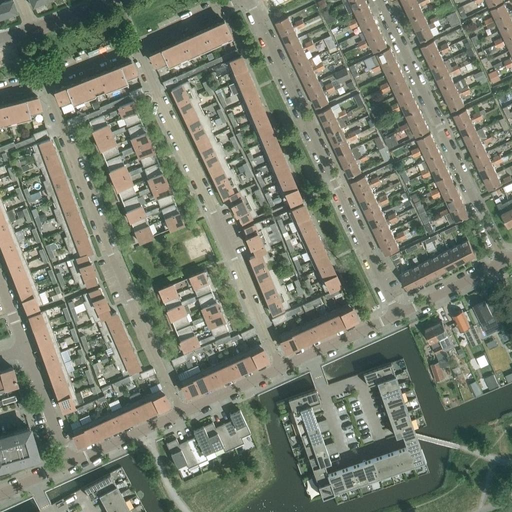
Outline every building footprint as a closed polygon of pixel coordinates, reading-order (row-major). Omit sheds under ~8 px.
[(0,17),(17,12),(12,0),(10,0),(0,3),(0,17)] [(367,4),(365,0),(349,0),(350,0),(345,3),(349,13),(354,10),(355,10),(367,4)] [(422,1),(424,0),(401,0),(406,8),(419,3),(419,4),(423,2),(422,1)] [(424,13),(419,4),(419,3),(406,8),(411,20),(424,13)] [(509,13),(504,3),(491,8),(496,18),(493,19),(491,17),(485,20),(487,24),(509,13)] [(372,15),(367,4),(355,10),(357,16),(355,17),(355,18),(348,21),(350,25),(357,22),(357,23),(360,21),(360,20),(372,15)] [(336,19),(331,9),(323,12),(328,23),(336,19)] [(461,22),(456,11),(447,15),(452,26),(461,22)] [(434,22),(435,22),(438,21),(437,20),(439,19),(437,16),(431,19),(432,21),(428,23),(424,13),(411,20),(416,30),(429,24),(434,22)] [(511,24),(511,19),(509,13),(487,24),(488,27),(495,24),(494,21),(497,20),(501,29),(511,24)] [(377,25),(372,15),(360,20),(360,21),(365,31),(377,25)] [(294,27),(289,16),(276,22),(281,33),(294,27)] [(232,38),(224,20),(202,30),(210,48),(232,38)] [(434,35),(431,28),(436,25),(435,22),(434,22),(429,24),(416,30),(421,41),(434,35)] [(511,36),(511,24),(501,29),(505,38),(502,40),(501,38),(494,41),(496,44),(511,36)] [(382,35),(377,25),(365,31),(368,37),(358,42),(360,46),(366,42),(367,43),(370,42),(369,41),(382,35)] [(299,37),(294,27),(281,33),(286,43),(299,37)] [(210,48),(202,30),(182,39),(190,57),(210,48)] [(336,46),(331,35),(324,38),(329,49),(336,46)] [(387,45),(382,35),(369,41),(370,42),(374,51),(387,45)] [(511,49),(511,36),(496,44),(498,47),(508,43),(511,50),(511,49)] [(291,54),(304,48),(302,44),(299,37),(286,43),(291,54)] [(190,57),(182,39),(161,49),(168,64),(167,64),(168,67),(190,57)] [(442,48),(439,50),(434,40),(421,46),(426,57),(439,51),(444,49),(449,46),(448,43),(441,46),(442,48)] [(395,58),(390,47),(372,56),(377,66),(377,67),(380,65),(382,64),(395,58)] [(296,65),(309,58),(304,48),(291,54),(296,65)] [(477,58),(472,48),(462,53),(464,56),(467,54),(471,62),(475,59),(477,58)] [(168,64),(161,49),(149,54),(156,69),(167,64),(168,64)] [(217,62),(238,53),(236,49),(215,59),(217,62)] [(445,62),(439,51),(426,57),(431,68),(445,62)] [(245,66),(241,55),(225,62),(229,72),(245,66)] [(314,69),(309,58),(296,65),(301,75),(314,69)] [(400,68),(395,58),(382,64),(384,67),(387,74),(400,68)] [(196,72),(217,62),(215,59),(194,68),(196,72)] [(328,59),(316,64),(317,68),(324,65),(323,64),(329,62),(328,59)] [(445,62),(431,68),(436,78),(459,68),(458,64),(452,66),(449,59),(445,62)] [(138,76),(131,61),(120,65),(126,81),(127,81),(138,76)] [(359,74),(354,64),(350,66),(354,77),(359,74)] [(126,81),(120,65),(99,74),(106,92),(128,83),(127,81),(126,81)] [(249,76),(245,66),(229,72),(233,82),(249,76)] [(177,80),(196,72),(194,68),(175,77),(175,76),(173,76),(175,81),(177,80)] [(351,77),(347,68),(336,73),(340,82),(351,77)] [(405,78),(400,68),(387,74),(390,80),(387,81),(388,82),(381,85),(382,89),(389,86),(389,87),(392,85),(392,84),(405,78)] [(455,83),(450,73),(453,72),(454,74),(461,71),(459,68),(436,78),(441,89),(455,83)] [(319,80),(314,69),(301,75),(306,86),(319,80)] [(493,71),(489,73),(488,73),(492,83),(497,81),(493,71)] [(106,92),(99,74),(87,78),(95,96),(106,92)] [(178,82),(177,80),(175,81),(173,76),(162,81),(165,88),(178,82)] [(238,92),(253,86),(249,76),(233,82),(238,92)] [(134,87),(146,83),(144,77),(132,81),(134,87)] [(95,96),(87,78),(66,86),(72,102),(73,105),(95,96)] [(410,89),(405,78),(392,84),(392,85),(397,95),(410,89)] [(464,78),(455,83),(441,89),(446,100),(469,89),(464,78)] [(210,87),(207,80),(202,82),(205,90),(206,89),(210,87)] [(324,90),(319,80),(306,86),(311,96),(324,90)] [(191,87),(188,81),(171,89),(178,103),(197,94),(194,86),(191,87)] [(334,86),(327,89),(329,92),(342,86),(340,83),(334,86)] [(72,102),(66,86),(55,91),(61,107),(72,102)] [(144,93),(142,86),(128,92),(129,94),(131,94),(133,97),(144,93)] [(242,103),(258,96),(253,86),(238,92),(242,103)] [(329,101),(326,94),(329,92),(327,89),(324,90),(311,96),(316,107),(329,101)] [(414,99),(410,89),(397,95),(401,104),(398,105),(397,103),(390,106),(392,110),(414,99)] [(465,104),(460,94),(463,93),(464,95),(471,92),(469,89),(446,100),(452,110),(465,104)] [(112,106),(132,98),(133,97),(131,94),(129,94),(110,102),(112,106)] [(201,101),(197,94),(178,103),(184,116),(201,108),(198,102),(201,101)] [(42,112),(37,96),(25,99),(29,116),(30,115),(42,112)] [(262,106),(258,96),(242,103),(246,113),(262,106)] [(29,116),(25,99),(3,105),(8,124),(31,118),(30,115),(29,116)] [(419,109),(414,99),(392,110),(394,113),(400,110),(399,107),(403,106),(407,115),(419,109)] [(141,120),(133,101),(118,107),(126,126),(141,120)] [(100,111),(112,106),(110,102),(99,107),(100,109),(100,111)] [(0,126),(8,124),(3,105),(0,105),(0,126)] [(266,116),(262,106),(246,113),(251,123),(266,116)] [(337,117),(331,106),(319,112),(324,123),(337,117)] [(511,110),(510,112),(507,106),(503,107),(503,108),(508,118),(511,115),(511,110)] [(204,114),(201,108),(184,116),(191,130),(210,121),(206,113),(204,114)] [(471,118),(467,108),(453,114),(459,126),(482,115),(480,111),(473,114),(475,117),(471,118)] [(101,113),(100,111),(100,109),(80,117),(79,118),(80,121),(82,121),(82,120),(90,117),(101,113)] [(424,120),(419,109),(407,115),(411,124),(408,125),(407,123),(400,126),(402,130),(406,128),(424,120)] [(79,118),(80,117),(79,114),(66,120),(69,126),(80,121),(79,118)] [(103,115),(89,121),(96,140),(111,134),(110,132),(103,115)] [(477,130),(472,120),(475,119),(477,121),(483,118),(482,115),(459,126),(464,137),(477,131),(477,130)] [(255,133),(271,127),(266,116),(251,123),(255,133)] [(342,128),(337,117),(324,123),(329,134),(342,128)] [(504,117),(499,119),(505,130),(509,128),(504,117)] [(429,130),(424,120),(406,128),(411,138),(429,130)] [(214,128),(210,121),(191,130),(197,144),(214,135),(211,130),(214,128)] [(142,123),(128,129),(134,145),(135,147),(150,141),(142,123)] [(259,143),(275,137),(271,127),(255,133),(259,143)] [(488,138),(483,128),(483,127),(477,130),(477,131),(464,137),(469,147),(482,141),(485,139),(488,138)] [(36,139),(49,135),(46,128),(33,133),(34,136),(35,136),(36,139)] [(347,138),(342,128),(329,134),(334,144),(347,138)] [(359,128),(348,133),(350,137),(357,134),(361,132),(359,128)] [(357,134),(350,137),(351,141),(368,133),(366,129),(361,132),(357,134)] [(435,143),(430,133),(418,138),(422,148),(419,149),(418,147),(411,150),(413,154),(420,151),(423,150),(423,149),(435,143)] [(111,134),(96,140),(104,159),(119,153),(112,136),(111,134)] [(394,134),(390,136),(385,138),(389,148),(399,144),(394,134)] [(217,141),(214,135),(197,144),(203,157),(223,148),(219,140),(217,141)] [(15,148),(36,139),(35,136),(34,136),(14,144),(14,145),(15,148)] [(279,147),(275,137),(259,143),(263,154),(279,147)] [(55,153),(50,138),(33,145),(35,151),(32,152),(35,160),(55,153)] [(348,142),(347,138),(334,144),(339,155),(352,149),(348,142)] [(0,151),(14,145),(14,144),(13,141),(0,146),(0,151)] [(150,141),(135,147),(136,150),(143,166),(158,160),(150,141)] [(487,152),(482,141),(469,147),(474,158),(487,152)] [(440,154),(435,143),(423,149),(423,150),(427,159),(440,154)] [(284,157),(279,147),(263,154),(268,164),(284,157)] [(227,155),(223,148),(203,157),(210,171),(227,163),(224,157),(227,155)] [(357,160),(352,149),(339,155),(344,166),(357,160)] [(492,161),(487,152),(474,158),(479,169),(502,157),(500,154),(494,157),(495,159),(492,161)] [(61,167),(55,153),(35,160),(38,168),(41,167),(43,173),(61,167)] [(445,164),(440,154),(427,159),(422,162),(425,169),(421,171),(423,174),(429,171),(430,172),(433,170),(445,164)] [(120,155),(105,161),(113,180),(128,174),(127,172),(120,155)] [(288,167),(284,157),(268,164),(272,174),(288,167)] [(497,173),(493,163),(496,161),(497,164),(503,161),(502,157),(479,169),(484,179),(497,173)] [(362,170),(357,160),(344,166),(349,177),(362,171),(362,170)] [(159,163),(144,169),(151,186),(152,188),(167,182),(159,163)] [(230,169),(227,163),(210,171),(216,184),(236,175),(232,167),(230,169)] [(450,174),(445,164),(433,170),(437,180),(450,174)] [(45,189),(66,181),(61,167),(43,173),(45,180),(43,181),(45,189)] [(292,178),(288,167),(272,174),(276,184),(292,178)] [(253,176),(249,169),(245,171),(244,171),(248,178),(253,176)] [(410,180),(405,170),(401,172),(405,183),(410,180)] [(502,183),(497,173),(484,179),(489,190),(502,183)] [(128,174),(113,180),(121,199),(135,193),(128,176),(128,174)] [(454,185),(450,174),(437,180),(441,189),(438,190),(437,188),(430,191),(432,195),(454,185)] [(240,182),(236,175),(216,184),(223,198),(227,196),(240,190),(239,189),(237,184),(240,182)] [(356,191),(370,184),(366,175),(351,181),(354,187),(353,188),(354,191),(355,190),(356,191)] [(296,188),(292,178),(276,184),(281,194),(296,188)] [(71,195),(66,181),(45,189),(48,196),(51,195),(53,202),(71,195)] [(167,182),(152,188),(153,190),(160,207),(174,201),(167,182)] [(374,193),(370,184),(356,191),(356,192),(355,192),(356,195),(357,194),(360,200),(374,193)] [(459,195),(454,185),(432,195),(434,198),(440,195),(439,193),(442,191),(447,201),(459,195)] [(234,209),(253,200),(249,192),(247,194),(244,187),(239,189),(240,190),(227,196),(234,209)] [(262,196),(258,188),(253,191),(257,198),(262,196)] [(301,198),(296,188),(281,194),(285,205),(301,198)] [(379,202),(382,201),(380,197),(384,195),(382,190),(374,193),(360,200),(363,205),(361,206),(362,209),(364,208),(364,209),(379,202)] [(412,195),(411,195),(413,198),(415,203),(420,200),(417,192),(412,195)] [(76,209),(71,195),(53,202),(56,208),(53,209),(56,217),(76,209)] [(464,205),(459,195),(447,201),(451,209),(448,211),(447,208),(440,212),(442,215),(446,214),(464,205)] [(137,196),(122,202),(130,221),(144,215),(144,213),(137,196)] [(265,203),(262,196),(257,198),(260,206),(265,203)] [(499,198),(494,200),(497,205),(508,227),(511,225),(511,209),(511,208),(510,206),(508,201),(503,204),(502,202),(501,202),(499,198)] [(257,207),(253,200),(234,209),(240,223),(257,215),(254,209),(257,207)] [(425,210),(420,200),(415,203),(420,213),(425,210)] [(383,211),(379,202),(364,209),(365,210),(363,210),(365,213),(366,213),(369,218),(383,211)] [(308,213),(303,203),(287,210),(292,220),(308,213)] [(175,204),(161,209),(166,221),(169,228),(169,229),(183,223),(175,204)] [(469,215),(464,205),(446,214),(451,224),(469,215)] [(81,223),(76,209),(56,217),(59,224),(62,223),(64,230),(81,223)] [(0,225),(10,222),(6,211),(0,213),(0,225)] [(373,227),(387,220),(383,211),(369,218),(371,223),(370,224),(371,227),(372,226),(373,227)] [(312,223),(308,213),(292,220),(297,230),(312,223)] [(144,215),(130,221),(139,241),(153,235),(145,217),(144,215)] [(392,230),(389,224),(391,222),(390,219),(387,220),(373,227),(373,228),(372,228),(373,231),(374,231),(377,236),(392,230)] [(262,227),(260,221),(242,228),(248,242),(268,234),(265,226),(262,227)] [(435,231),(429,221),(425,223),(430,234),(435,231)] [(0,237),(14,232),(10,222),(0,225),(0,237)] [(277,230),(274,222),(269,224),(272,232),(277,230)] [(87,237),(81,223),(64,230),(66,236),(63,237),(66,245),(87,237)] [(317,233),(312,223),(297,230),(301,241),(317,233)] [(403,230),(397,233),(399,237),(410,232),(408,228),(404,230),(403,230)] [(29,230),(18,233),(19,239),(30,236),(29,230)] [(281,237),(277,230),(272,232),(275,240),(281,237)] [(396,239),(392,230),(377,236),(380,241),(378,242),(380,245),(381,244),(381,245),(396,239)] [(399,237),(400,241),(413,235),(411,231),(410,232),(399,237)] [(18,242),(14,232),(0,237),(0,241),(3,248),(18,242)] [(306,251),(321,243),(317,233),(301,241),(306,251)] [(271,241),(268,234),(248,242),(254,255),(254,256),(267,251),(271,249),(269,243),(271,241)] [(92,252),(87,237),(66,245),(69,253),(72,252),(74,257),(74,258),(87,253),(92,252)] [(437,250),(432,241),(430,237),(425,239),(427,243),(427,249),(429,253),(437,250)] [(400,248),(396,239),(381,245),(382,246),(380,247),(382,249),(383,249),(386,254),(400,248)] [(476,255),(468,240),(458,245),(466,260),(476,255)] [(23,252),(18,242),(3,248),(7,258),(23,252)] [(53,242),(49,244),(45,245),(47,252),(51,250),(58,247),(57,244),(53,242)] [(326,253),(321,243),(306,251),(310,261),(326,253)] [(466,260),(458,245),(449,249),(456,265),(466,260)] [(456,265),(449,249),(439,254),(447,270),(456,265)] [(269,257),(267,251),(254,256),(254,255),(249,257),(255,272),(275,263),(272,256),(269,257)] [(27,262),(23,252),(7,258),(11,269),(27,262)] [(92,267),(87,253),(74,258),(74,257),(70,259),(72,266),(69,267),(72,275),(92,267)] [(331,264),(326,253),(310,261),(315,271),(331,264)] [(447,270),(439,254),(429,259),(437,275),(447,270)] [(437,275),(429,259),(419,264),(427,280),(437,275)] [(31,273),(27,262),(11,269),(15,279),(31,273)] [(278,271),(275,263),(255,272),(261,285),(278,278),(275,272),(278,271)] [(335,274),(331,264),(315,271),(320,281),(335,274)] [(427,280),(419,264),(410,269),(417,284),(427,280)] [(98,282),(92,267),(72,275),(75,282),(78,281),(80,288),(98,282)] [(417,284),(410,269),(400,274),(408,289),(417,284)] [(211,290),(203,270),(189,276),(189,277),(192,284),(197,296),(211,290)] [(35,283),(31,273),(15,279),(19,289),(35,283)] [(340,284),(335,274),(320,281),(324,291),(340,284)] [(280,284),(278,278),(261,285),(267,299),(286,291),(283,283),(280,284)] [(39,293),(35,283),(19,289),(23,299),(39,293)] [(167,310),(181,304),(180,302),(173,283),(158,289),(167,310)] [(303,293),(300,285),(296,287),(295,288),(298,295),(303,293)] [(106,300),(100,286),(82,294),(85,300),(82,301),(86,309),(106,300)] [(290,299),(286,291),(267,299),(272,313),(290,306),(287,300),(290,299)] [(220,311),(212,292),(198,298),(205,315),(206,317),(220,311)] [(43,304),(39,293),(23,299),(27,310),(43,304)] [(111,314),(106,300),(86,309),(89,317),(92,316),(95,321),(99,319),(112,314),(111,314)] [(486,300),(474,306),(481,322),(487,334),(502,327),(496,314),(493,315),(487,302),(486,300)] [(72,301),(67,302),(72,315),(76,313),(72,301)] [(356,318),(349,303),(339,307),(346,323),(356,318)] [(189,323),(182,306),(181,304),(167,310),(175,329),(189,323)] [(346,323),(339,307),(329,312),(336,327),(346,323)] [(49,320),(45,310),(29,315),(33,326),(49,320)] [(228,330),(220,311),(206,317),(207,319),(213,334),(213,336),(214,336),(228,330)] [(463,311),(453,316),(461,331),(464,329),(472,346),(482,341),(480,336),(474,325),(471,326),(463,311)] [(102,335),(122,326),(116,312),(111,314),(112,314),(99,319),(102,325),(99,327),(102,335)] [(336,327),(329,312),(319,316),(326,332),(336,327)] [(287,319),(286,317),(284,313),(271,319),(274,325),(287,319)] [(326,332),(319,316),(309,321),(316,337),(326,332)] [(53,331),(49,320),(33,326),(37,336),(53,331)] [(316,337),(309,321),(299,326),(306,341),(316,337)] [(443,321),(433,325),(444,350),(445,349),(445,351),(455,347),(449,335),(443,321)] [(190,325),(176,331),(184,351),(198,345),(190,325)] [(444,350),(433,325),(425,329),(439,359),(447,356),(446,355),(447,355),(445,351),(445,349),(444,350)] [(128,340),(122,326),(102,335),(106,342),(108,341),(111,347),(128,340)] [(306,341),(299,326),(289,330),(296,346),(306,341)] [(243,339),(256,333),(253,327),(240,333),(243,339)] [(296,346),(289,330),(278,335),(285,350),(296,346)] [(56,341),(53,331),(37,336),(40,347),(56,341)] [(213,334),(199,340),(201,343),(215,338),(214,336),(213,336),(213,334)] [(134,353),(128,340),(111,347),(114,353),(111,354),(114,362),(134,353)] [(60,351),(56,341),(40,347),(44,357),(60,351)] [(268,359),(260,343),(250,348),(257,363),(268,359)] [(257,363),(250,348),(240,352),(247,368),(257,363)] [(64,362),(60,351),(44,357),(48,368),(64,362)] [(247,368),(240,352),(230,357),(237,372),(247,368)] [(140,368),(134,353),(114,362),(117,370),(120,369),(123,375),(140,368)] [(187,360),(184,354),(171,359),(173,366),(187,360)] [(237,372),(230,357),(220,361),(227,377),(237,372)] [(227,377),(220,361),(210,366),(217,381),(227,377)] [(445,377),(440,361),(431,364),(436,380),(445,377)] [(67,372),(64,362),(48,368),(51,378),(67,372)] [(363,373),(367,385),(376,382),(395,375),(391,363),(363,373)] [(217,381),(210,366),(200,370),(207,386),(217,381)] [(17,384),(14,373),(15,373),(14,369),(13,370),(12,367),(1,370),(6,387),(17,384)] [(142,379),(155,374),(152,367),(139,373),(142,379)] [(207,386),(200,370),(190,375),(197,390),(207,386)] [(71,382),(67,372),(51,378),(55,388),(71,382)] [(494,374),(485,377),(490,389),(499,386),(494,374)] [(197,390),(190,375),(180,380),(187,395),(197,390)] [(376,382),(379,391),(398,384),(395,375),(376,382)] [(75,393),(71,382),(55,388),(59,399),(75,393)] [(379,391),(383,400),(401,393),(398,384),(379,391)] [(169,403),(162,388),(151,393),(158,408),(169,403)] [(316,389),(288,399),(292,410),(320,401),(316,389)] [(80,391),(75,393),(59,399),(63,409),(79,404),(83,402),(80,391)] [(139,391),(129,396),(131,402),(138,417),(148,413),(141,397),(139,391)] [(158,408),(151,393),(141,397),(148,413),(158,408)] [(383,400),(386,409),(404,402),(401,393),(383,400)] [(320,401),(292,410),(296,422),(314,416),(312,409),(322,406),(320,401)] [(138,417),(131,402),(121,406),(128,422),(138,417)] [(386,409),(389,418),(408,411),(404,402),(386,409)] [(128,422),(121,406),(111,411),(118,426),(128,422)] [(232,420),(224,423),(234,447),(244,443),(241,437),(250,433),(240,410),(230,414),(232,420)] [(118,426),(111,411),(101,415),(108,431),(118,426)] [(389,418),(392,427),(411,421),(408,411),(389,418)] [(108,431),(101,415),(91,420),(98,435),(108,431)] [(314,416),(296,422),(300,433),(328,423),(326,419),(317,422),(314,416)] [(98,435),(91,420),(81,424),(88,440),(98,435)] [(392,427),(395,436),(402,434),(414,430),(411,421),(392,427)] [(234,447),(224,423),(215,427),(213,422),(203,426),(213,450),(222,446),(224,452),(234,447)] [(328,423),(300,433),(304,445),(322,438),(320,432),(329,429),(328,423)] [(88,440),(81,424),(71,429),(78,445),(88,440)] [(213,450),(203,426),(193,431),(196,436),(187,440),(198,464),(207,459),(205,454),(213,450)] [(0,467),(38,456),(29,427),(14,432),(14,433),(15,432),(16,436),(0,440),(0,467)] [(414,430),(402,434),(404,441),(406,446),(407,446),(413,464),(425,460),(417,437),(414,430)] [(198,464),(187,440),(179,444),(176,438),(166,443),(177,467),(186,463),(188,468),(198,464)] [(322,438),(304,445),(308,456),(336,446),(334,441),(324,445),(322,438)] [(336,446),(308,456),(312,468),(324,463),(330,461),(328,454),(337,451),(336,446)] [(406,446),(395,450),(402,468),(413,464),(407,446),(406,446)] [(395,450),(384,454),(390,472),(402,468),(395,450)] [(384,454),(372,458),(379,476),(390,472),(384,454)] [(372,458),(361,462),(367,480),(379,476),(372,458)] [(361,462),(350,466),(356,484),(367,480),(361,462)] [(324,463),(312,468),(322,496),(334,492),(327,473),(324,463)] [(350,466),(339,469),(345,488),(356,484),(350,466)] [(339,469),(327,473),(334,492),(345,488),(339,469)] [(97,492),(115,482),(110,473),(84,487),(90,499),(99,494),(97,492)] [(120,491),(115,482),(97,492),(99,494),(102,500),(120,491)] [(124,500),(120,491),(102,500),(107,509),(124,500)] [(123,511),(129,509),(124,500),(107,509),(108,511),(123,511)]
